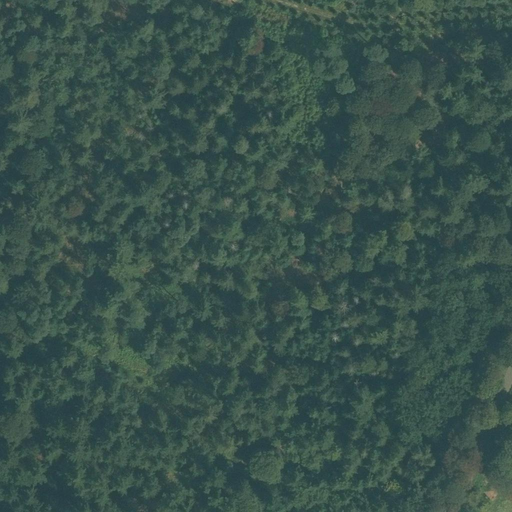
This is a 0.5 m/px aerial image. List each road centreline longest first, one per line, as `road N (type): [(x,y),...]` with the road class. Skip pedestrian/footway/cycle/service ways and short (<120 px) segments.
road 1 (track): [(511,327),(432,511)]
road 2 (track): [(338,0),(425,21),(511,14)]
road 3 (unclassified): [(453,511),(511,370)]
